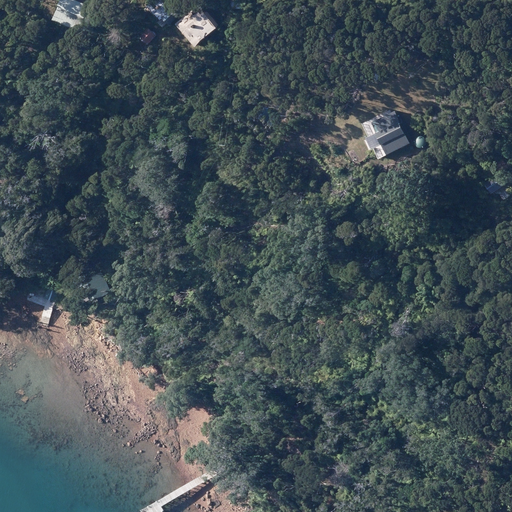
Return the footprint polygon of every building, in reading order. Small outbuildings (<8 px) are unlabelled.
[(93,6),(75,0),(61,0),(53,21),(83,33),(93,6)] [(168,0),(159,0),(153,6),(169,24),(181,13),(168,0)] [(233,0),(233,8),(245,8),(246,1),(233,0)] [(198,12),(183,24),(202,47),(227,27),(212,9),(203,17),(198,12)] [(153,26),(140,38),(148,46),(161,34),(153,26)] [(53,39),(49,44),(57,50),(61,45),(53,39)] [(390,109),(365,123),(384,159),(394,154),(395,155),(417,144),(399,111),(393,114),(390,109)]
